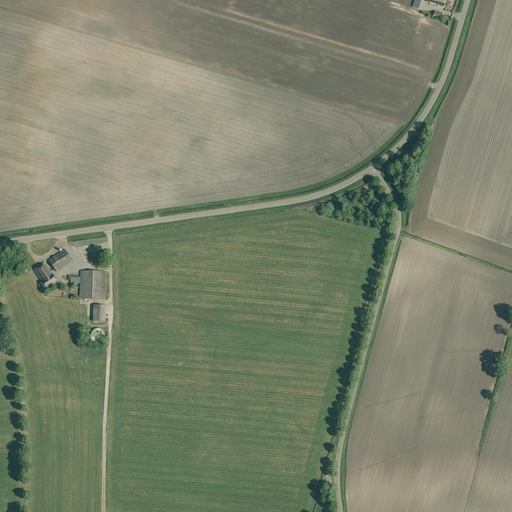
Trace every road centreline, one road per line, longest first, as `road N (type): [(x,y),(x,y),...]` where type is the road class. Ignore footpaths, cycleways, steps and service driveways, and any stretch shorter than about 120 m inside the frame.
road 1 (unclassified): [(0,243),(298,200),(374,168)]
road 2 (unclassified): [(341,511),(339,454),(399,228),(397,206),(374,168)]
road 3 (unclassified): [(374,168),(429,104),(466,0)]
